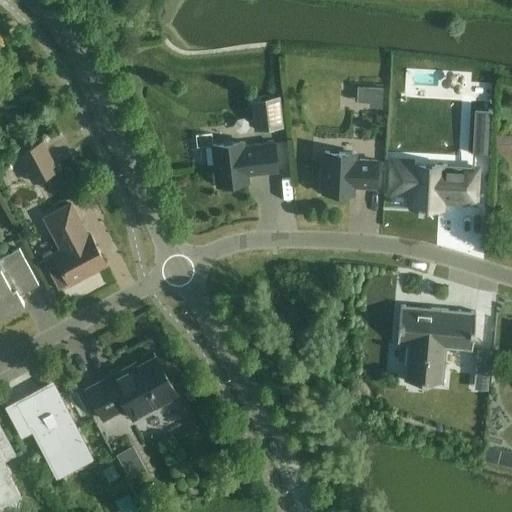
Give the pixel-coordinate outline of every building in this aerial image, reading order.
[(368,88),(368,102),(374,109),(381,109),(382,88),(368,88)] [(280,127),(278,108),(265,109),(267,129),(280,127)] [(475,110),(472,153),(488,154),(490,111),(475,110)] [(511,134),(495,134),(494,151),(511,151),(511,134)] [(56,169),(40,139),(16,152),(32,182),(56,169)] [(217,185),(248,182),(247,174),(277,170),(273,142),(244,146),(243,142),(212,145),(217,185)] [(322,192),(353,194),(354,184),(359,184),(359,186),(375,187),(376,161),(355,159),(355,154),(324,152),(322,192)] [(394,163),(392,189),(411,190),(410,206),(418,206),(419,208),(421,210),(423,211),(425,211),(428,211),(430,210),(432,209),(434,207),(441,208),(441,197),(451,198),(451,200),(475,201),(477,169),(473,169),(474,167),(394,163)] [(58,289),(69,283),(106,264),(90,234),(87,235),(70,203),(44,217),(61,249),(53,253),(42,259),(58,289)] [(0,315),(23,303),(19,294),(38,284),(19,248),(0,257),(0,315)] [(475,311),(400,305),(397,344),(407,345),(403,381),(442,384),(446,348),(471,350),(475,311)] [(169,381),(171,380),(171,377),(166,366),(163,366),(161,366),(153,352),(152,352),(156,359),(129,373),(127,370),(112,378),(110,375),(86,387),(103,419),(126,407),(133,419),(143,414),(146,415),(155,410),(156,407),(177,396),(169,381)] [(476,359),(475,370),(488,372),(489,361),(476,359)] [(19,404),(54,470),(89,451),(54,386),(19,404)] [(128,460),(142,453),(136,442),(122,449),(128,460)] [(3,459),(14,453),(8,443),(0,447),(0,507),(6,504),(16,507),(20,497),(20,496),(9,476),(10,472),(3,459)] [(113,465),(105,469),(112,482),(120,477),(113,465)]
